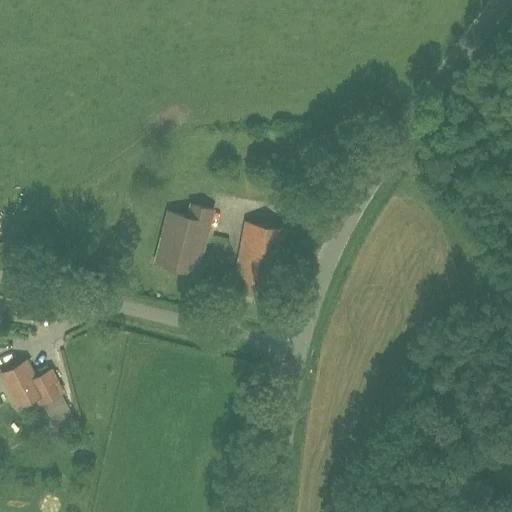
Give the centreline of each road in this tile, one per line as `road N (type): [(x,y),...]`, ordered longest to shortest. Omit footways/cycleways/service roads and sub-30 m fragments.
road 1 (unclassified): [(294,353),(325,260),(373,183),(511,1)]
road 2 (unclassified): [(294,353),(0,276)]
road 3 (unclassified): [(277,511),(294,353)]
